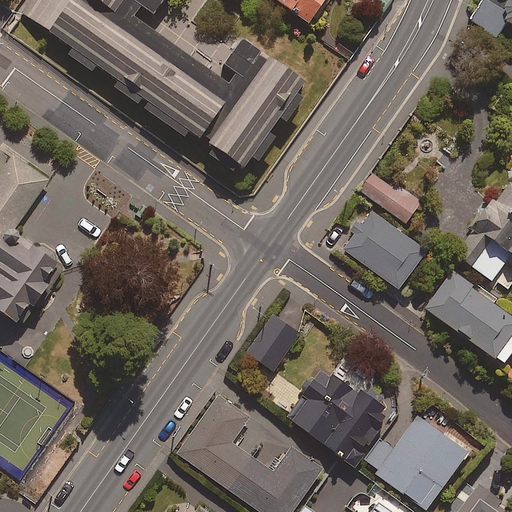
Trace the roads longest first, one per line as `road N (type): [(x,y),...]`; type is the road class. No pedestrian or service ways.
road 1 (tertiary): [(268,245),(80,511)]
road 2 (residential): [(0,60),(268,245)]
road 3 (residential): [(268,245),(511,421)]
road 4 (tertiary): [(430,0),(397,65),(268,245)]
